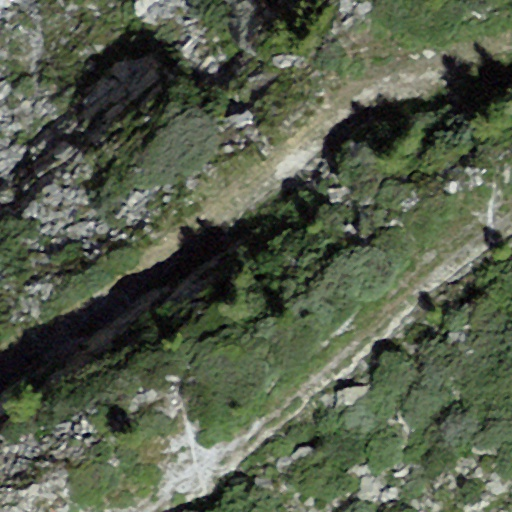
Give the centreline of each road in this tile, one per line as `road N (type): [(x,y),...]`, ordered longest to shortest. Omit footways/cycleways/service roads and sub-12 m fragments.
road 1 (track): [(511,48),(335,136),(105,309),(0,374)]
road 2 (track): [(511,215),(138,511)]
